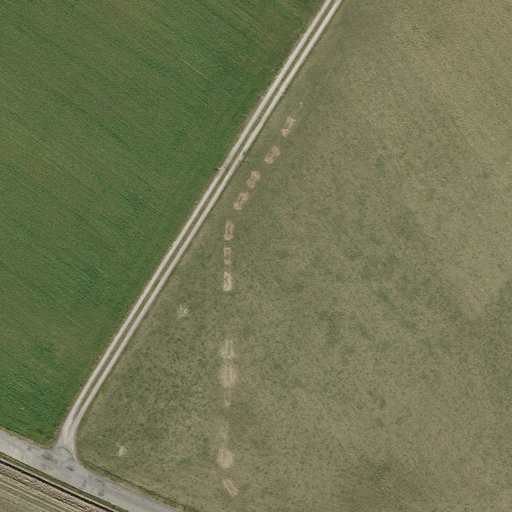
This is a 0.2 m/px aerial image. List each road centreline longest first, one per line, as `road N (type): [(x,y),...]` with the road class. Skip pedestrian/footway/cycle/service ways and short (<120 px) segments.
road 1 (track): [(60,469),(74,419),(329,0)]
road 2 (tertiary): [(0,439),(156,511)]
